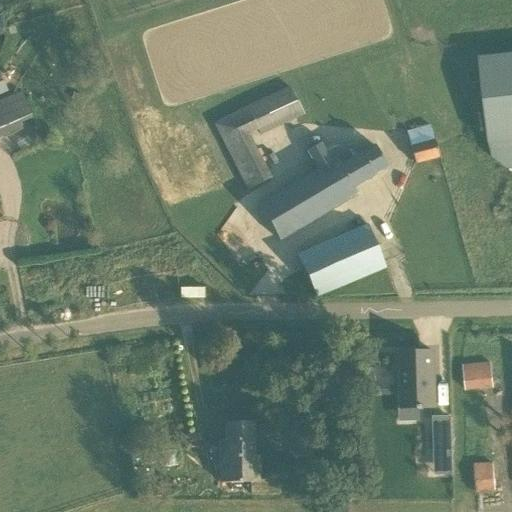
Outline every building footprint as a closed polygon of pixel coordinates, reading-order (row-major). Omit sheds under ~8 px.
[(487,143),(509,140),(511,162),(511,54),(478,58),(487,143)] [(288,84),(214,122),(248,188),(270,177),(248,134),(257,129),(261,136),(303,114),(288,84)] [(30,119),(19,92),(0,100),(0,136),(21,128),(19,124),(30,119)] [(406,131),(415,163),(438,156),(430,124),(406,131)] [(353,188),(386,168),(374,146),(340,165),(336,158),(330,162),(319,143),(306,150),(317,170),(258,205),(278,240),(357,195),(353,188)] [(296,254),(316,297),(386,268),(367,224),(296,254)] [(423,410),(423,408),(434,407),(433,352),(401,353),(402,408),(418,408),(418,410),(423,410)] [(493,386),(492,383),(490,363),(462,366),(464,389),(493,386)] [(451,449),(450,418),(434,418),(435,450),(451,449)] [(225,440),(219,440),(220,483),(250,482),(250,494),(278,494),(277,474),(259,475),(259,456),(253,456),(253,424),(225,424),(225,440)] [(495,489),(493,463),(474,464),(476,491),(495,489)]
